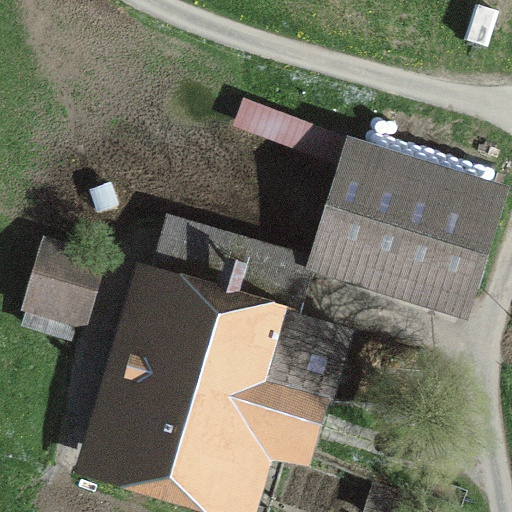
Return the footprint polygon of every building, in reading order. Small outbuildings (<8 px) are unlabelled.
[(244,93),(232,128),(303,151),(315,117),(244,93)] [(351,152),(322,248),(465,293),(495,196),(351,152)] [(178,224),(162,278),(283,313),(299,260),(178,224)] [(48,244),(24,323),(68,336),(73,319),(77,321),(96,258),(48,244)] [(347,332),(283,313),(162,278),(107,461),(229,498),(247,437),(310,456),(347,332)]
